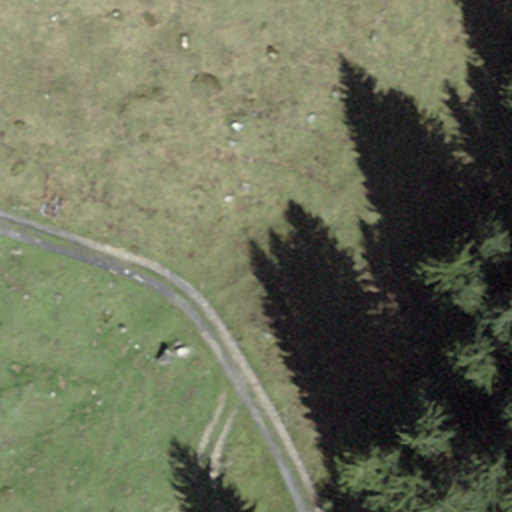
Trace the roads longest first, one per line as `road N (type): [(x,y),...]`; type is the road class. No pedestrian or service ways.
road 1 (track): [(0,222),(169,283),(235,361),(304,511)]
road 2 (track): [(235,361),(206,459),(214,511)]
